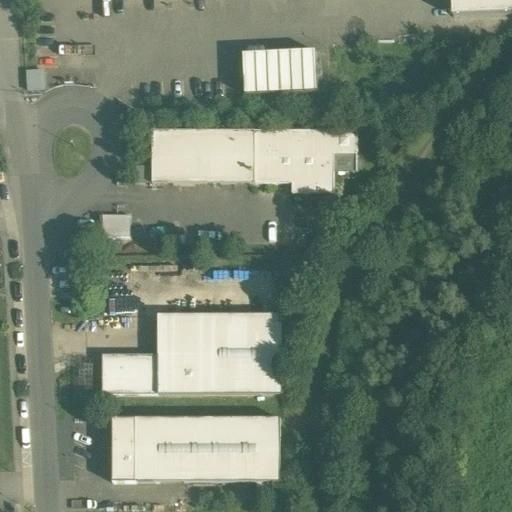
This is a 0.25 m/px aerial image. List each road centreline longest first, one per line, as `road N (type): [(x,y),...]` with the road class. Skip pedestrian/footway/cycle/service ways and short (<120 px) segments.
road 1 (unclassified): [(47,511),(36,223)]
road 2 (unclassified): [(36,223),(97,189),(112,159),(106,136),(78,118),(55,121),(33,147)]
